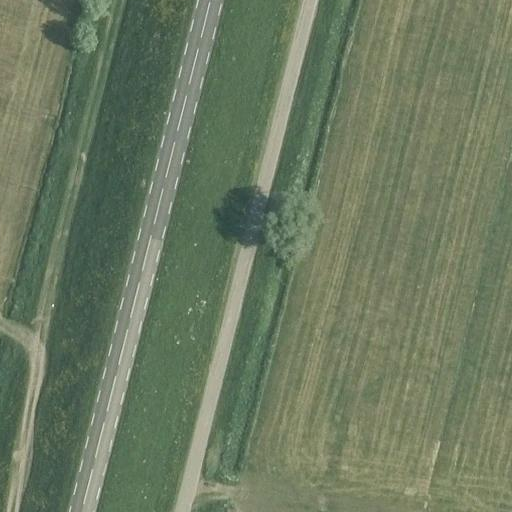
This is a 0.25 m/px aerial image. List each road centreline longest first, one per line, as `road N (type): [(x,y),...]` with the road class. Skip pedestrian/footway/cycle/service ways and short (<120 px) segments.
road 1 (unclassified): [(180,511),(308,0)]
road 2 (secondary): [(79,511),(206,0)]
road 3 (track): [(123,0),(34,366)]
road 4 (track): [(0,329),(28,347),(34,366),(8,511)]
